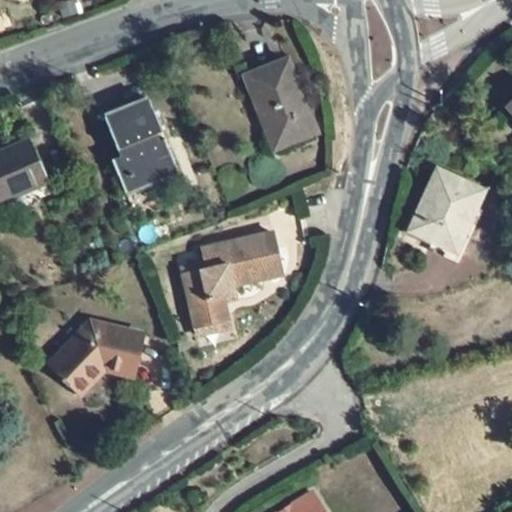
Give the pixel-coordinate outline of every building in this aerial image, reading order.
[(288,60),(246,77),(264,121),(270,118),(281,146),(317,132),(288,60)] [(149,99),(106,118),(121,157),(113,160),(119,176),(129,172),(136,189),(179,171),(166,139),(160,142),(157,135),(164,132),(149,99)] [(270,118),(264,121),(275,149),(281,146),(270,118)] [(31,140),(0,153),(0,199),(48,178),(31,140)] [(484,191),(437,170),(410,231),(456,252),(484,191)] [(129,172),(119,176),(126,193),(136,189),(129,172)] [(223,208),(216,210),(218,217),(225,215),(223,208)] [(274,234),(201,250),(204,265),(205,270),(183,275),(195,327),(228,319),(224,301),(222,294),(234,291),(233,285),(276,275),(272,254),(278,253),(274,234)] [(278,253),(272,254),(276,275),(283,274),(278,253)] [(204,265),(182,270),(183,275),(205,270),(204,265)] [(234,291),(222,294),(224,301),(236,298),(234,291)] [(228,319),(195,327),(197,335),(230,328),(228,319)] [(91,325),(51,368),(64,380),(62,381),(68,387),(70,385),(79,394),(101,370),(107,367),(135,374),(144,338),(91,325)] [(325,511),(313,493),(283,511),(325,511)]
